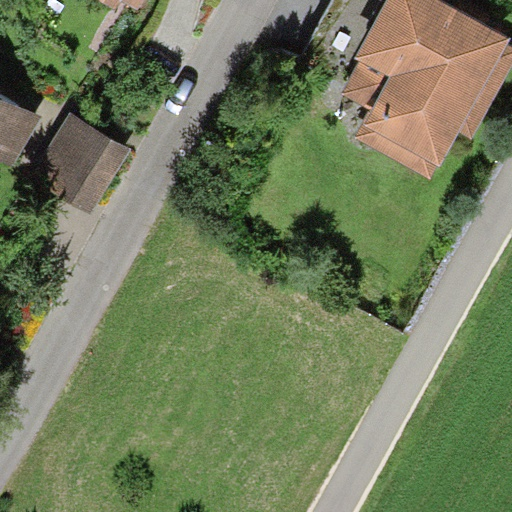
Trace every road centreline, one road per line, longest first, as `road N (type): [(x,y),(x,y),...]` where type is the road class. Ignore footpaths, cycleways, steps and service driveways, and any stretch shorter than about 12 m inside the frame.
road 1 (residential): [(0,440),(249,0)]
road 2 (residential): [(328,511),(511,183)]
